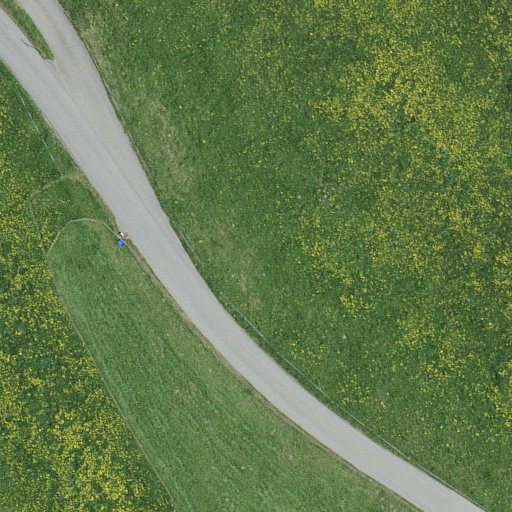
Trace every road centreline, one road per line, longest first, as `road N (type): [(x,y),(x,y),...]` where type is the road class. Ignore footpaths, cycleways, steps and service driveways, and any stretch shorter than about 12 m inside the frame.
road 1 (unclassified): [(457,511),(329,431),(192,313),(147,247)]
road 2 (unclassified): [(17,0),(50,29),(147,247)]
road 3 (unclassified): [(147,247),(0,43)]
